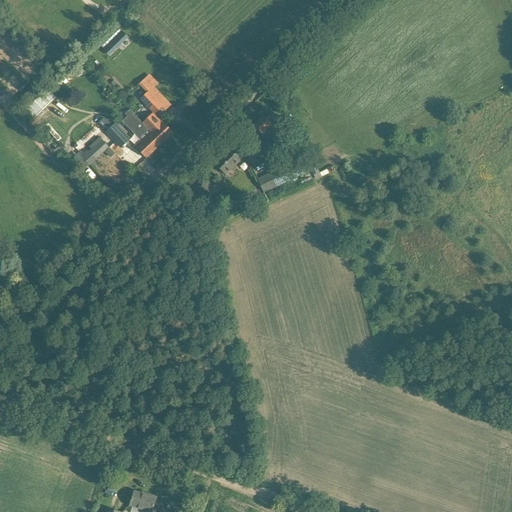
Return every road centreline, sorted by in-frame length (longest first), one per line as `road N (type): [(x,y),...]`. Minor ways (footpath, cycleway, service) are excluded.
road 1 (unclassified): [(259,488),(262,446),(208,234),(167,173)]
road 2 (track): [(194,511),(209,472),(0,397)]
road 3 (unclassified): [(167,173),(350,0)]
road 4 (unclassified): [(0,332),(167,173)]
road 5 (unknown): [(209,472),(327,511)]
